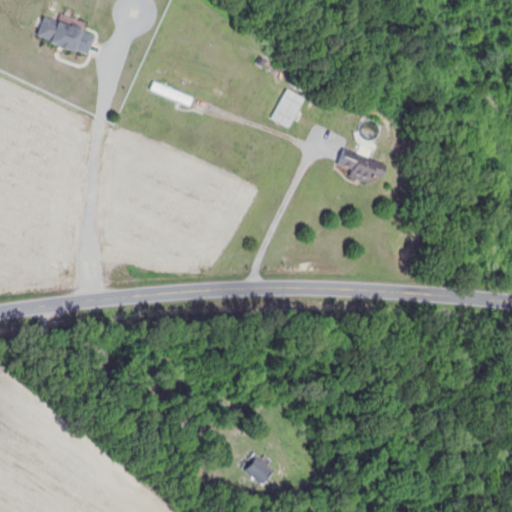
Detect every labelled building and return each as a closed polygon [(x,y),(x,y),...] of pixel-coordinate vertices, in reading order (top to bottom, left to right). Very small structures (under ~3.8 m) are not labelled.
[(89,55),(95,33),(44,18),(37,39),(89,55)] [(191,105),(193,97),(152,84),(149,92),(191,105)] [(270,119),(289,129),(304,100),(285,90),(270,119)] [(377,178),(381,171),(343,150),(334,166),(368,184),(373,175),(377,178)] [(260,486),(275,471),(255,450),(240,465),(260,486)]
